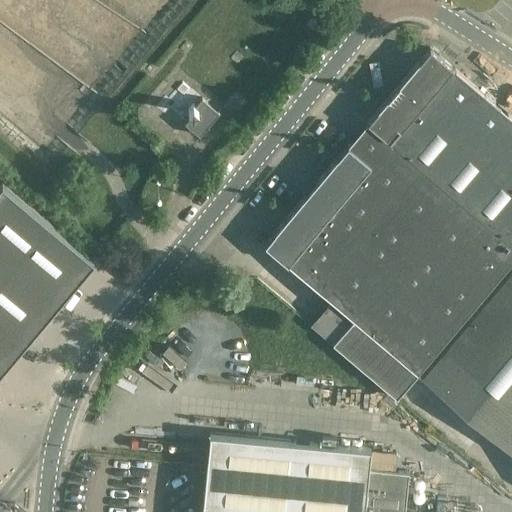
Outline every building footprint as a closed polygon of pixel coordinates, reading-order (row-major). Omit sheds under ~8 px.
[(295,73),(313,54),(303,45),(285,64),(295,73)] [(511,242),(511,116),(430,48),(400,83),(476,147),(444,185),(511,242)] [(237,87),(255,103),(274,82),(256,66),(237,87)] [(476,147),(400,83),(368,121),(444,185),(476,147)] [(193,114),(185,122),(200,135),(219,112),(202,97),(195,105),(194,103),(188,110),(193,114)] [(353,148),(348,145),(265,243),(332,299),(365,327),(418,372),(429,382),(511,283),(511,242),(444,185),(368,121),(368,122),(372,125),(353,148)] [(139,133),(156,153),(163,147),(146,127),(139,133)] [(0,372),(94,260),(91,258),(2,183),(0,185),(0,372)] [(165,214),(179,229),(210,199),(202,191),(184,209),(178,202),(165,214)] [(511,283),(429,382),(511,451),(511,283)] [(332,299),(311,324),(397,396),(418,372),(365,327),(332,299)] [(404,511),(409,471),(395,469),(369,467),(371,447),(209,432),(201,511),(404,511)]
